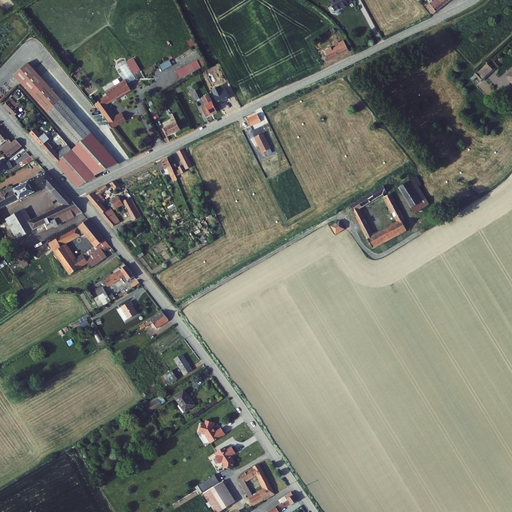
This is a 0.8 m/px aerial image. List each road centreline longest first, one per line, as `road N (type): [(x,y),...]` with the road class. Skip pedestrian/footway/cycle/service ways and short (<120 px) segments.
road 1 (tertiary): [(474,0),(75,194)]
road 2 (unclassified): [(315,511),(172,311),(75,194)]
